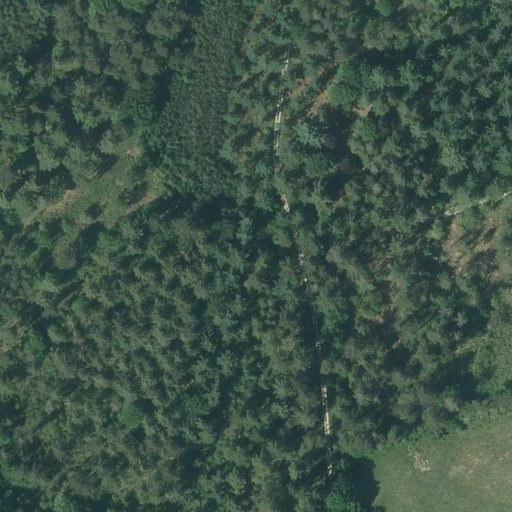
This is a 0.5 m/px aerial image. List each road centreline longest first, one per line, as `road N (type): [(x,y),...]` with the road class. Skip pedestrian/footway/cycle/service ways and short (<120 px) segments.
road 1 (track): [(326,511),(324,372),(280,189),(277,121),(294,0)]
road 2 (track): [(0,245),(119,148),(182,0)]
road 3 (track): [(301,270),(511,207)]
